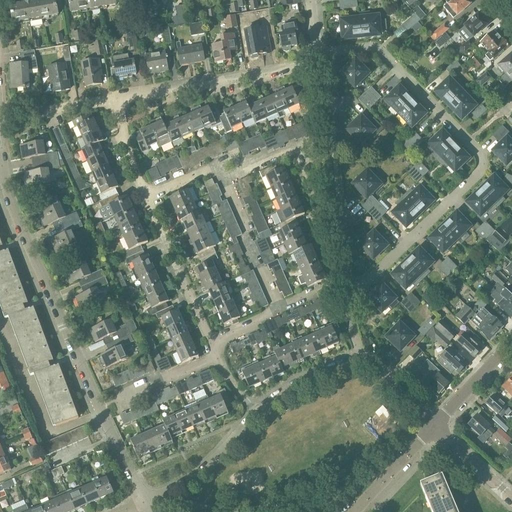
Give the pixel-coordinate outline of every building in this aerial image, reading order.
[(55,0),(48,0),(38,2),(41,19),(58,16),(55,0)] [(87,11),(85,0),(68,0),(71,14),(87,11)] [(98,0),(85,0),(87,11),(88,13),(100,10),(100,9),(98,0)] [(98,0),(100,9),(116,6),(115,0),(98,0)] [(170,0),(142,0),(144,9),(160,6),(159,2),(170,0)] [(237,4),(238,9),(242,8),(241,0),(233,0),(234,5),(237,4)] [(357,8),(355,0),(354,0),(339,2),(340,10),(357,8)] [(447,4),(443,8),(453,19),(469,5),(468,4),(469,2),(467,0),(455,0),(455,1),(454,0),(448,0),(446,2),(447,4)] [(256,1),(249,2),(251,11),(258,9),(256,1)] [(29,23),(42,21),(41,19),(38,2),(26,4),(29,21),(29,23)] [(29,21),(26,4),(10,7),(13,24),(29,21)] [(271,21),(269,9),(261,10),(263,22),(271,21)] [(198,11),(192,12),(193,21),(200,20),(198,11)] [(184,13),(178,15),(180,24),(186,23),(184,13)] [(358,14),(359,19),(361,38),(380,36),(379,32),(386,31),(385,20),(378,20),(378,17),(368,18),(367,13),(358,14)] [(469,37),(472,35),(474,37),(486,26),(482,22),(484,20),(480,15),(479,17),(478,16),(472,21),(471,20),(467,24),(467,25),(465,27),(466,28),(463,30),(469,37)] [(234,16),(225,17),(227,29),(236,28),(234,16)] [(416,16),(402,27),(407,32),(420,21),(416,16)] [(342,40),(361,38),(359,19),(340,21),(342,40)] [(280,34),(279,34),(282,49),(296,46),(296,47),(297,46),(296,39),(299,38),(295,20),(288,21),(289,26),(283,27),(282,26),(281,27),(283,35),(280,35),(280,34)] [(446,23),(432,33),(435,38),(440,34),(441,35),(449,28),(446,23)] [(140,30),(139,24),(127,26),(128,32),(140,30)] [(197,36),(195,25),(188,26),(190,37),(197,36)] [(169,28),(162,29),(164,45),(171,44),(169,28)] [(266,28),(245,32),(249,57),(271,53),(266,28)] [(81,32),(74,33),(76,42),(83,40),(81,32)] [(489,53),(501,42),(498,38),(498,37),(495,33),(494,34),(493,33),(488,39),(481,44),(489,53)] [(137,45),(135,34),(128,35),(130,47),(137,45)] [(222,44),(211,46),(215,64),(231,61),(229,52),(237,51),(234,34),(221,36),(222,44)] [(61,35),(55,37),(57,45),(63,44),(61,35)] [(464,53),(473,46),(469,41),(460,49),(464,53)] [(101,42),(94,43),(96,57),(104,55),(101,42)] [(502,42),(501,42),(489,53),(484,57),(490,63),(494,60),(508,48),(502,42)] [(201,47),(178,51),(180,66),(204,62),(201,47)] [(71,62),(68,48),(62,49),(65,63),(71,62)] [(34,52),(20,54),(21,66),(10,66),(11,90),(23,89),(23,90),(25,89),(29,89),(28,71),(37,71),(34,52)] [(145,53),(139,54),(140,62),(146,61),(148,76),(168,72),(165,53),(146,56),(145,53)] [(112,68),(114,68),(115,70),(111,71),(112,82),(128,79),(127,77),(136,75),(134,62),(129,63),(128,55),(110,58),(112,68)] [(505,75),(511,68),(511,55),(498,67),(505,75)] [(474,66),(480,61),(477,57),(471,63),(474,66)] [(99,60),(82,63),(85,87),(101,85),(99,73),(101,72),(99,60)] [(354,88),(368,74),(355,60),(341,74),(354,88)] [(455,61),(445,70),(450,75),(460,66),(455,61)] [(480,61),(474,66),(477,70),(483,65),(480,61)] [(65,65),(48,68),(52,93),(69,90),(65,65)] [(511,68),(505,75),(506,76),(499,83),(504,89),(511,83),(511,82),(511,68)] [(480,88),(488,82),(491,79),(486,73),(475,83),(480,88)] [(435,93),(448,106),(462,93),(449,79),(435,93)] [(284,87),(279,89),(291,115),(301,110),(300,107),(305,104),(298,88),(293,91),(292,88),(285,91),(284,87)] [(385,101),(398,114),(412,101),(399,87),(385,101)] [(363,105),(375,93),(371,88),(358,100),(363,105)] [(280,120),(291,115),(279,89),(274,91),(276,95),(270,98),(277,114),(280,120)] [(462,93),(448,106),(461,120),(475,107),(468,99),(471,96),(465,89),(462,93)] [(494,105),(495,104),(499,101),(490,90),(485,95),(494,105)] [(363,105),(368,110),(380,98),(375,93),(363,105)] [(262,97),(257,99),(266,119),(277,114),(270,98),(264,101),(262,97)] [(241,105),(235,108),(242,124),(253,119),(248,108),(244,99),(239,101),(241,105)] [(255,124),(266,119),(257,99),(252,101),(254,105),(248,108),(253,119),(255,124)] [(425,115),(412,101),(398,114),(411,128),(425,115)] [(482,106),(472,115),(476,120),(486,111),(482,106)] [(200,107),(195,109),(204,129),(210,126),(211,128),(221,124),(217,113),(215,108),(209,110),(208,108),(202,111),(200,107)] [(217,113),(221,124),(226,134),(232,131),(231,129),(242,124),(235,108),(224,113),(225,116),(219,118),(217,113)] [(192,115),(186,118),(193,134),(204,129),(195,109),(190,111),(192,115)] [(77,127),(82,138),(98,131),(93,120),(91,121),(88,115),(72,122),(75,128),(77,127)] [(182,138),(193,134),(186,118),(180,120),(178,116),(173,118),(182,138)] [(370,142),(377,134),(383,128),(373,118),(367,124),(361,117),(347,131),(363,148),(370,142)] [(151,127),(158,144),(160,148),(171,143),(164,127),(160,118),(155,121),(157,125),(151,127)] [(182,138),(173,118),(169,120),(170,125),(164,127),(171,143),(182,138)] [(306,121),(295,126),(301,139),(306,136),(305,134),(311,132),(306,121)] [(295,141),(301,139),(295,126),(284,131),(289,142),(295,139),(295,141)] [(158,144),(151,127),(140,132),(141,135),(135,137),(142,153),(148,150),(147,148),(158,144)] [(507,132),(502,127),(492,136),(497,141),(507,132)] [(58,128),(52,131),(60,148),(65,145),(58,128)] [(82,138),(86,149),(87,149),(98,144),(107,140),(105,136),(101,137),(98,131),(82,138)] [(273,136),(279,148),(284,146),(283,144),(289,142),(284,131),(273,136)] [(406,149),(418,137),(413,132),(401,144),(406,149)] [(438,162),(455,146),(442,132),(428,145),(435,153),(432,156),(438,162)] [(260,135),(249,140),(254,151),(259,149),(260,150),(265,148),(262,141),(260,135)] [(511,137),(510,135),(493,152),(506,166),(511,160),(511,137)] [(273,151),(279,148),(273,136),(262,141),(265,148),(267,152),(273,149),(273,151)] [(418,137),(406,149),(411,154),(423,142),(418,137)] [(222,154),(227,152),(227,151),(225,147),(222,140),(211,145),(217,158),(222,156),(222,154)] [(248,154),(254,151),(249,140),(238,145),(244,158),(249,155),(248,154)] [(32,165),(58,161),(57,153),(45,155),(43,142),(20,146),(22,160),(31,158),(32,165)] [(236,142),(225,147),(227,151),(227,152),(228,153),(239,148),(236,142)] [(82,151),(87,162),(107,153),(105,148),(101,150),(98,144),(87,149),(86,149),(82,151)] [(60,148),(64,159),(70,156),(65,145),(60,148)] [(212,160),(217,158),(211,145),(200,150),(205,161),(211,159),(212,160)] [(455,146),(438,162),(444,168),(447,165),(454,173),(468,159),(455,146)] [(200,164),(205,161),(200,150),(189,155),(195,168),(200,165),(200,164)] [(109,158),(107,153),(87,162),(92,173),(108,166),(105,159),(109,158)] [(183,171),(187,169),(189,168),(190,170),(195,168),(189,155),(178,160),(182,169),(183,171)] [(70,156),(64,159),(69,170),(75,167),(70,156)] [(177,156),(166,161),(171,172),(176,169),(177,171),(182,169),(178,160),(177,156)] [(58,161),(32,165),(34,172),(25,174),(27,187),(50,183),(48,170),(59,168),(58,161)] [(165,174),(171,172),(166,161),(155,166),(155,168),(160,179),(166,176),(165,174)] [(413,168),(422,178),(428,172),(419,163),(413,168)] [(265,177),(270,188),(288,180),(283,169),(275,172),(272,167),(275,166),(275,165),(259,172),(262,179),(265,177)] [(92,173),(96,184),(117,175),(114,170),(110,172),(108,166),(92,173)] [(69,170),(74,181),(80,178),(75,167),(69,170)] [(422,178),(413,168),(408,174),(417,183),(422,178)] [(353,185),(366,199),(383,182),(377,176),(374,179),(367,172),(353,185)] [(99,196),(101,201),(112,197),(118,195),(115,189),(117,188),(114,182),(119,180),(117,175),(96,184),(101,194),(99,196)] [(511,178),(506,175),(503,181),(511,185),(511,178)] [(237,182),(238,183),(242,194),(240,195),(242,200),(253,196),(248,184),(252,183),(249,177),(237,182)] [(494,177),(480,190),(497,208),(503,202),(500,198),(507,191),(494,177)] [(74,181),(79,192),(85,189),(80,178),(74,181)] [(208,195),(219,190),(217,184),(214,185),(212,180),(203,183),(208,195)] [(293,192),(288,180),(270,188),(275,200),(293,192)] [(172,212),(193,203),(197,201),(192,188),(169,198),(174,209),(171,210),(172,212)] [(403,198),(419,215),(433,202),(420,188),(412,195),(409,192),(403,198)] [(214,206),(216,205),(222,203),(219,197),(222,196),(219,190),(208,195),(214,206)] [(497,208),(480,190),(467,204),(480,217),(487,210),(491,213),(497,208)] [(299,203),(293,192),(275,200),(280,211),(299,203)] [(52,224),(55,230),(79,220),(76,213),(65,218),(55,196),(38,204),(42,214),(39,215),(44,228),(52,224)] [(248,205),(250,211),(258,207),(253,196),(242,200),(245,206),(248,205)] [(114,202),(112,197),(101,201),(98,202),(101,209),(108,205),(113,216),(132,208),(127,197),(114,202)] [(372,208),(377,203),(372,197),(362,207),(367,213),(372,208)] [(419,215),(403,198),(397,204),(400,207),(392,214),(406,228),(419,215)] [(84,202),(86,208),(94,205),(91,199),(84,202)] [(221,217),(231,212),(226,201),(222,203),(216,205),(221,217)] [(193,203),(172,212),(173,214),(175,213),(179,221),(181,220),(197,214),(193,203)] [(304,215),(299,203),(280,211),(276,214),(280,225),(285,223),(292,220),(304,215)] [(372,208),(381,217),(386,212),(377,203),(372,208)] [(250,211),(252,215),(252,216),(250,217),(252,223),(263,219),(258,207),(250,211)] [(113,216),(118,228),(137,219),(132,208),(113,216)] [(372,208),(367,213),(376,222),(381,217),(372,208)] [(181,220),(186,232),(205,224),(200,212),(197,214),(181,220)] [(231,212),(221,217),(226,228),(236,224),(231,212)] [(456,213),(443,227),(456,240),(470,227),(456,213)] [(142,231),(137,219),(118,228),(123,239),(142,231)] [(262,233),(268,230),(263,219),(252,223),(257,235),(262,233)] [(79,220),(55,230),(58,237),(50,241),(56,253),(77,244),(71,232),(82,227),(79,220)] [(283,244),(301,236),(296,225),(294,226),(292,220),(285,223),(280,225),(278,226),(281,232),(278,233),(283,244)] [(485,223),(480,228),(489,237),(494,232),(485,223)] [(94,226),(99,237),(105,234),(100,224),(94,226)] [(186,232),(192,243),(210,235),(205,224),(186,232)] [(234,245),(238,244),(235,238),(242,235),(236,224),(226,228),(234,245)] [(443,254),(456,240),(443,227),(429,240),(443,254)] [(489,237),(480,228),(475,232),(484,242),(489,237)] [(498,228),(491,236),(503,247),(509,239),(498,228)] [(121,254),(123,260),(137,254),(135,248),(147,243),(142,231),(123,239),(129,251),(121,254)] [(254,243),(259,254),(269,250),(262,233),(257,235),(260,240),(254,243)] [(357,241),(361,245),(359,246),(373,260),(390,243),(384,237),(380,240),(373,233),(369,237),(365,233),(357,241)] [(99,237),(104,247),(109,245),(105,234),(99,237)] [(210,235),(192,243),(197,255),(200,254),(202,259),(215,254),(213,248),(215,247),(210,235)] [(289,256),(292,254),(307,248),(301,236),(283,244),(289,256)] [(232,253),(237,264),(243,262),(240,256),(243,255),(238,244),(234,245),(227,248),(230,254),(232,253)] [(292,254),(297,266),(315,257),(310,246),(307,248),(292,254)] [(480,247),(475,253),(483,261),(489,255),(480,247)] [(0,300),(4,312),(2,313),(3,316),(24,308),(23,305),(28,304),(8,250),(0,253),(0,300)] [(264,266),(266,265),(274,262),(269,250),(259,254),(264,266)] [(419,250),(405,263),(422,280),(428,274),(425,271),(432,263),(419,250)] [(131,271),(133,276),(152,267),(149,260),(153,259),(151,254),(145,257),(143,251),(137,254),(123,260),(126,266),(132,264),(134,269),(131,271)] [(196,269),(201,280),(220,272),(218,267),(215,268),(212,262),(218,260),(215,254),(202,259),(200,260),(202,266),(196,269)] [(320,269),(315,257),(297,266),(302,276),(302,277),(320,269)] [(447,259),(442,264),(452,273),(457,268),(447,259)] [(277,260),(274,262),(266,265),(269,271),(271,270),(274,275),(282,272),(277,260)] [(245,267),(243,262),(237,264),(240,270),(238,271),(240,277),(250,272),(248,266),(245,267)] [(78,281),(81,288),(105,277),(101,270),(90,275),(85,263),(64,273),(70,285),(78,281)] [(422,280),(405,263),(392,276),(405,290),(413,283),(416,286),(422,280)] [(447,278),(452,273),(442,264),(437,268),(447,278)] [(139,280),(142,286),(158,279),(161,278),(159,274),(156,275),(152,267),(133,276),(136,281),(139,280)] [(305,284),(307,289),(326,281),(320,269),(302,277),(302,276),(297,278),(301,286),(305,284)] [(253,271),(250,272),(240,277),(242,281),(245,280),(248,287),(258,283),(253,271)] [(201,289),(203,294),(208,291),(208,290),(222,284),(219,279),(222,277),(220,272),(201,280),(204,288),(201,289)] [(287,283),(282,272),(274,275),(276,281),(274,282),(277,288),(287,283)] [(501,289),(507,283),(496,273),(491,279),(501,289)] [(105,277),(81,288),(84,294),(75,298),(81,311),(102,301),(97,289),(108,285),(105,277)] [(445,283),(450,288),(456,282),(451,277),(445,283)] [(161,287),(158,279),(142,286),(139,287),(141,293),(144,291),(147,297),(147,298),(163,290),(163,291),(166,289),(164,285),(161,287)] [(227,282),(222,284),(208,290),(208,291),(212,299),(208,300),(210,304),(230,295),(227,289),(230,288),(227,282)] [(258,283),(248,287),(251,294),(249,296),(250,299),(263,294),(258,283)] [(292,295),(287,283),(277,288),(279,294),(282,293),(284,298),(292,295)] [(368,299),(381,313),(389,306),(392,309),(398,303),(382,286),(368,299)] [(166,298),(163,291),(163,290),(147,298),(147,297),(143,299),(146,304),(149,303),(152,309),(146,311),(149,318),(155,315),(155,314),(172,306),(168,308),(166,303),(171,300),(170,296),(166,298)] [(500,297),(511,308),(511,295),(510,294),(506,291),(500,297)] [(263,294),(250,299),(252,304),(255,302),(258,310),(268,306),(263,294)] [(405,299),(414,309),(420,303),(411,294),(405,299)] [(215,306),(218,314),(238,305),(235,300),(232,301),(230,295),(210,304),(212,308),(215,306)] [(511,308),(500,297),(495,303),(498,306),(498,307),(510,319),(511,318),(511,317),(511,308)] [(414,309),(405,299),(400,304),(409,314),(414,309)] [(314,304),(308,307),(311,313),(317,310),(318,312),(324,310),(319,300),(313,302),(314,304)] [(240,310),(238,305),(218,314),(223,325),(231,322),(233,326),(239,323),(237,319),(240,318),(237,312),(240,310)] [(161,319),(166,330),(182,322),(177,311),(171,314),(169,309),(173,307),(172,306),(155,314),(155,315),(158,320),(161,319)] [(302,307),(296,310),(300,320),(306,317),(305,315),(311,313),(308,307),(303,309),(302,307)] [(467,307),(457,317),(465,325),(475,314),(467,307)] [(29,373),(49,366),(48,363),(53,361),(33,308),(25,311),(24,308),(3,316),(4,319),(10,317),(30,369),(27,370),(29,373)] [(477,316),(496,334),(497,333),(499,333),(501,331),(501,329),(502,328),(492,318),(492,317),(484,309),(477,316)] [(291,315),(285,317),(288,323),(294,321),(295,322),(300,320),(296,310),(290,312),(291,315)] [(496,334),(477,316),(471,323),(477,329),(488,340),(489,341),(491,340),(493,340),(495,337),(495,336),(496,334)] [(279,317),(273,320),(278,330),(284,327),(283,326),(288,323),(285,317),(280,320),(279,317)] [(429,319),(417,332),(423,337),(435,325),(429,319)] [(270,333),(278,330),(273,320),(262,325),(265,332),(267,338),(268,340),(272,338),(270,333)] [(103,339),(106,345),(130,335),(127,328),(116,333),(110,321),(89,330),(95,342),(103,339)] [(442,321),(435,329),(451,343),(458,334),(442,321)] [(187,334),(182,322),(166,330),(171,341),(187,334)] [(336,322),(318,330),(327,349),(339,344),(336,338),(342,335),(336,322)] [(410,328),(407,331),(399,324),(386,338),(400,352),(416,334),(410,328)] [(308,338),(317,357),(321,355),(320,352),(327,349),(318,330),(314,332),(315,335),(308,338)] [(437,331),(432,337),(445,349),(450,343),(437,331)] [(252,335),(257,345),(263,342),(262,340),(267,338),(265,332),(259,334),(258,332),(252,335)] [(171,341),(176,353),(193,345),(187,334),(171,341)] [(130,335),(106,345),(109,352),(100,356),(106,368),(127,359),(122,346),(133,342),(130,335)] [(248,339),(242,342),(244,348),(250,345),(251,347),(257,345),(252,335),(247,337),(248,339)] [(465,335),(458,343),(462,347),(474,358),(478,354),(479,354),(481,352),(481,351),(482,350),(470,339),(465,335)] [(144,339),(149,351),(156,348),(151,337),(144,339)] [(301,337),(296,340),(304,359),(312,355),(314,358),(317,357),(308,338),(302,340),(301,337)] [(297,362),(304,359),(296,340),(290,342),(292,345),(285,348),(294,367),(298,365),(297,362)] [(229,345),(234,355),(240,352),(239,350),(244,348),(242,342),(236,344),(235,342),(229,345)] [(193,345),(176,353),(181,364),(198,357),(193,345)] [(275,355),(283,374),(284,373),(282,369),(289,366),(290,369),(294,367),(285,348),(280,350),(278,347),(273,350),(275,355)] [(415,347),(407,355),(414,362),(422,353),(415,347)] [(149,351),(155,362),(161,360),(156,348),(149,351)] [(451,375),(455,370),(459,374),(460,373),(462,373),(464,371),(464,369),(467,366),(449,349),(437,362),(451,375)] [(265,363),(273,382),(277,380),(276,377),(283,374),(275,355),(270,357),(271,360),(265,363)] [(161,360),(155,362),(160,374),(166,371),(161,360)] [(150,361),(145,363),(149,373),(154,371),(150,361)] [(273,382),(265,363),(259,365),(257,362),(252,365),(260,384),(268,380),(269,384),(273,382)] [(145,363),(139,365),(143,375),(149,373),(145,363)] [(437,376),(429,369),(430,368),(425,363),(420,368),(425,373),(426,372),(430,375),(423,383),(428,387),(429,386),(439,395),(441,393),(442,394),(445,391),(444,390),(448,385),(438,375),(437,376)] [(138,378),(143,375),(139,365),(133,368),(138,378)] [(260,384),(252,365),(247,367),(248,370),(242,373),(243,375),(239,377),(242,382),(245,381),(249,388),(260,384)] [(49,366),(29,373),(30,376),(36,374),(55,426),(78,418),(59,366),(50,369),(49,366)] [(133,368),(128,370),(132,380),(138,378),(133,368)] [(132,380),(128,370),(122,372),(127,383),(132,380)] [(214,381),(209,371),(197,376),(198,378),(202,386),(214,381)] [(121,385),(127,383),(122,372),(117,375),(121,385)] [(116,388),(121,385),(117,375),(111,377),(116,388)] [(186,381),(187,383),(190,391),(202,386),(198,378),(193,380),(192,378),(186,381)] [(511,378),(502,389),(511,398),(511,397),(511,378)] [(6,379),(0,381),(0,389),(9,385),(6,379)] [(174,386),(175,388),(179,396),(190,391),(187,383),(181,385),(180,383),(174,386)] [(170,390),(169,388),(163,391),(164,393),(168,401),(179,396),(175,388),(170,390)] [(209,401),(217,420),(228,415),(226,409),(231,406),(224,390),(218,393),(220,396),(209,401)] [(152,396),(155,403),(156,406),(168,401),(164,393),(158,396),(157,393),(152,396)] [(217,420),(209,401),(207,397),(195,402),(196,404),(205,425),(217,420)] [(494,397),(486,405),(488,407),(499,417),(501,419),(508,410),(505,407),(494,397)] [(142,405),(143,408),(147,416),(158,411),(156,406),(155,403),(149,405),(148,403),(142,405)] [(194,430),(205,425),(196,404),(190,406),(192,409),(185,411),(194,430)] [(131,410),(132,413),(135,421),(147,416),(143,408),(138,410),(137,408),(131,410)] [(182,435),(194,430),(185,411),(174,417),(182,435)] [(125,413),(119,416),(124,426),(135,421),(132,413),(126,415),(125,413)] [(485,432),(488,435),(490,437),(493,432),(489,428),(489,427),(488,426),(482,420),(477,416),(468,426),(481,437),(485,432)] [(171,440),(182,435),(174,417),(162,422),(164,426),(171,440)] [(494,422),(503,430),(507,434),(511,429),(501,419),(499,417),(494,422)] [(164,426),(153,431),(161,450),(173,444),(171,440),(164,426)] [(78,430),(83,441),(88,438),(83,427),(78,430)] [(73,432),(78,443),(83,441),(78,430),(73,432)] [(506,447),(511,442),(500,430),(494,436),(506,447)] [(149,455),(161,450),(153,431),(141,436),(149,455)] [(67,434),(72,445),(78,443),(73,432),(67,434)] [(62,437),(67,448),(72,445),(67,434),(62,437)] [(138,460),(149,455),(141,436),(130,441),(138,460)] [(56,439),(61,450),(67,448),(62,437),(56,439)] [(61,450),(56,439),(51,442),(56,453),(61,450)] [(45,444),(50,455),(56,453),(51,442),(45,444)] [(40,447),(45,458),(50,455),(45,444),(40,447)] [(30,461),(32,467),(43,463),(40,456),(30,461)] [(5,459),(0,461),(0,475),(11,471),(5,459)] [(61,468),(56,470),(59,477),(64,475),(61,468)] [(56,470),(51,472),(54,479),(59,477),(56,470)] [(431,511),(453,511),(440,478),(439,477),(420,485),(431,511)] [(91,481),(93,484),(100,500),(113,494),(106,479),(99,482),(97,478),(91,481)] [(12,480),(1,485),(4,491),(15,486),(12,480)] [(87,505),(100,500),(93,484),(80,490),(87,505)] [(74,511),(87,505),(80,490),(74,493),(74,492),(71,491),(66,493),(74,511)] [(59,511),(71,511),(74,511),(66,493),(53,499),(54,501),(59,511)] [(59,511),(54,501),(42,507),(43,511),(59,511)]
